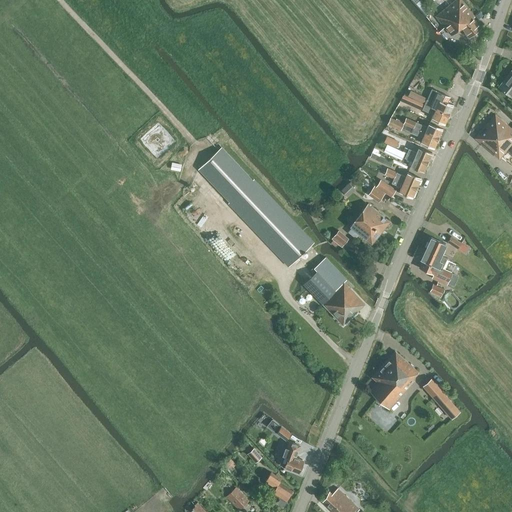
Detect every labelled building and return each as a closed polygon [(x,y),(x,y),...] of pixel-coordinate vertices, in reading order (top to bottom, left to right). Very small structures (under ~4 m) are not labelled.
[(455,0),(436,16),(452,35),(461,28),(469,37),(481,27),(473,17),(474,16),(461,0),(455,0)] [(511,70),(499,87),(511,97),(511,95),(511,70)] [(450,97),(432,89),(427,99),(411,91),(408,96),(424,104),(425,104),(448,115),(453,104),(447,102),(450,97)] [(408,96),(406,101),(421,109),(424,104),(408,96)] [(448,115),(425,104),(423,109),(433,114),(431,118),(444,124),(448,115)] [(475,138),(499,158),(511,142),(511,128),(500,118),(500,119),(495,114),(475,138)] [(388,124),(401,129),(403,123),(391,118),(388,124)] [(405,124),(413,127),(415,121),(408,118),(405,124)] [(416,123),(414,128),(438,138),(442,128),(429,123),(427,128),(416,123)] [(438,138),(414,128),(411,132),(415,134),(423,137),(421,142),(434,148),(438,138)] [(379,140),(396,148),(399,142),(382,134),(379,140)] [(407,153),(428,162),(432,152),(419,146),(416,152),(409,149),(407,153)] [(198,169),(230,202),(289,264),(311,242),(221,148),(198,169)] [(393,156),(401,159),(404,152),(396,148),(393,156)] [(428,162),(407,153),(405,157),(412,161),(410,166),(423,172),(428,162)] [(385,174),(394,178),(416,188),(421,178),(407,172),(406,176),(387,168),(385,174)] [(416,188),(394,178),(392,183),(401,187),(399,192),(412,197),(416,188)] [(376,186),(391,196),(396,189),(381,180),(376,186)] [(342,190),(347,195),(354,188),(349,183),(342,190)] [(369,194),(379,201),(384,193),(375,186),(369,194)] [(350,226),(372,243),(389,221),(368,204),(350,226)] [(332,238),(341,246),(348,238),(339,230),(332,238)] [(461,243),(451,236),(448,242),(458,248),(461,243)] [(431,237),(426,248),(440,255),(445,244),(431,237)] [(440,255),(426,248),(421,259),(430,263),(429,263),(431,264),(431,263),(438,266),(433,277),(443,282),(444,278),(449,280),(452,273),(442,268),(447,257),(440,255)] [(303,283),(343,324),(365,304),(344,282),(346,279),(325,257),(314,268),(317,271),(303,283)] [(444,289),(433,284),(430,290),(441,295),(444,289)] [(370,392),(389,408),(415,379),(413,378),(418,372),(395,351),(372,377),(379,382),(370,392)] [(423,386),(446,412),(454,405),(431,378),(423,386)] [(264,413),(262,418),(269,422),(271,417),(264,413)] [(268,426),(276,432),(286,440),(291,433),(281,426),(272,419),(268,426)] [(280,464),(284,466),(299,472),(299,471),(301,470),(302,467),(301,466),(303,460),(295,457),(300,445),(289,441),(287,448),(286,447),(283,454),(284,455),(280,464)] [(254,448),(248,453),(256,462),(262,457),(254,448)] [(265,480),(275,487),(272,492),(280,498),(277,503),(282,506),(283,504),(284,505),(287,501),(285,501),(292,490),(279,482),(281,479),(271,472),(265,480)] [(226,496),(239,510),(249,501),(236,487),(226,496)] [(323,501),(334,511),(355,511),(359,509),(338,487),(332,493),(329,491),(323,501)] [(357,498),(362,502),(370,493),(366,489),(357,498)] [(190,510),(192,511),(206,511),(197,502),(194,504),(195,505),(190,510)]
